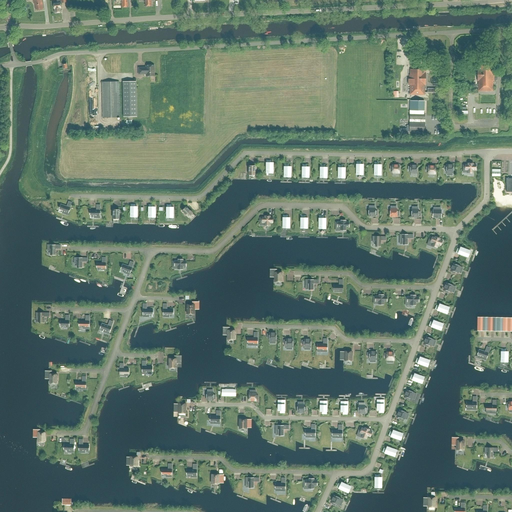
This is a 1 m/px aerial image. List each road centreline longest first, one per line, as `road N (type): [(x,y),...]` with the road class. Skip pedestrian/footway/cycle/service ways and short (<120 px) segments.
road 1 (unclassified): [(7,25),(501,0)]
road 2 (unclassified): [(13,65),(60,53),(450,32)]
